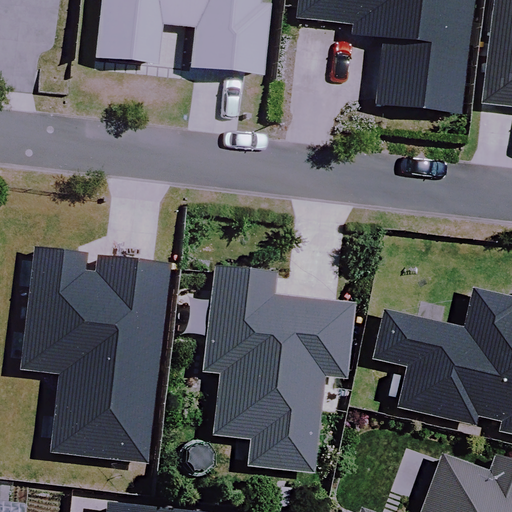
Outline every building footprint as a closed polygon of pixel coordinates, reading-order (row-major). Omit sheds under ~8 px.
[(184,66),(252,73),(259,0),(100,0),(95,57),(153,63),(157,22),(189,25),(184,66)] [(372,104),(452,113),(464,0),(297,0),(295,16),(349,22),(348,32),(379,35),(372,104)] [(511,0),(490,0),(479,102),(511,105),(511,0)] [(161,262),(31,247),(18,367),(55,371),(46,450),(138,460),(161,262)] [(270,272),(211,266),(199,368),(216,370),(209,433),(245,437),(242,464),(306,472),(317,374),(339,376),(348,305),(267,296),(270,272)] [(494,429),(511,433),(511,306),(511,307),(511,306),(511,297),(469,287),(459,328),(379,309),(368,357),(402,365),(393,405),(469,423),(471,413),(497,420),(494,429)] [(362,511),(358,510),(356,511),(511,511),(511,464),(490,457),(485,473),(436,456),(415,511),(362,511)] [(191,511),(102,502),(101,511),(191,511)]
